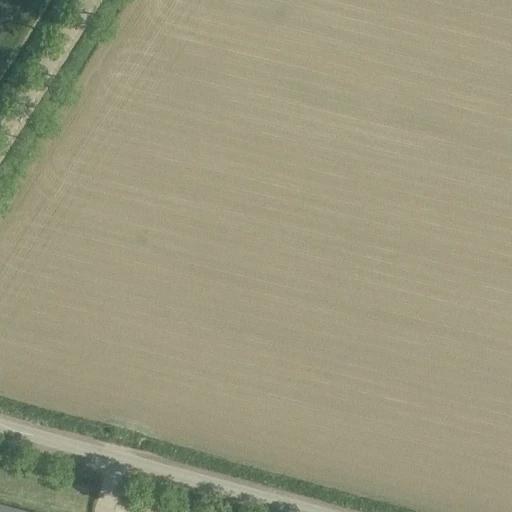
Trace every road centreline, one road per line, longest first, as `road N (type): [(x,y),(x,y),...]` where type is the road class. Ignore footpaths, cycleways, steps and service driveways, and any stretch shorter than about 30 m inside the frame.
road 1 (unclassified): [(304,511),(0,436)]
road 2 (tertiary): [(0,169),(106,0)]
